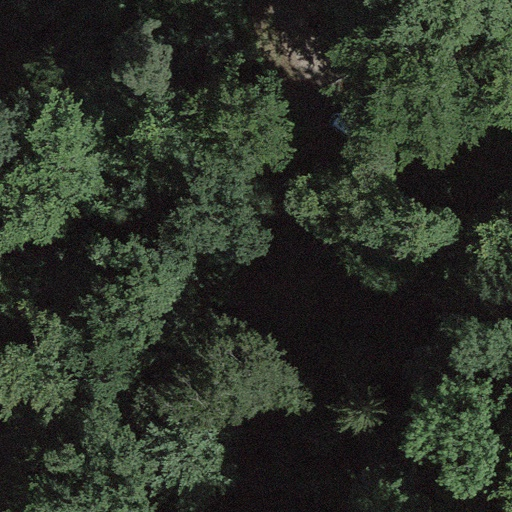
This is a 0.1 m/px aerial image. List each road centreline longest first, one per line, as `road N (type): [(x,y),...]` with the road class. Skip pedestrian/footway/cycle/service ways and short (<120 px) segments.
road 1 (track): [(443,83),(220,511)]
road 2 (track): [(287,0),(304,40),(365,82),(443,83),(511,44)]
